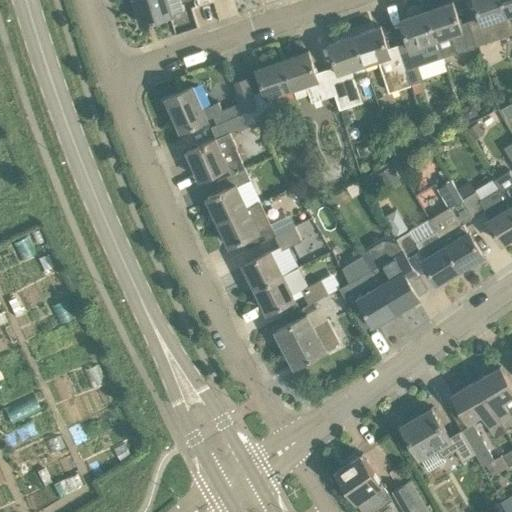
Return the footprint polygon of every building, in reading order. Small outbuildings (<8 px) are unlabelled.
[(134,0),(142,24),(171,15),(166,0),(134,0)] [(474,0),(480,17),(469,20),(478,46),(500,38),(494,20),(508,16),(502,0),(474,0)] [(511,0),(502,0),(508,16),(511,14),(511,0)] [(440,53),(442,58),(455,54),(478,46),(469,20),(459,23),(451,2),(426,10),(440,53)] [(418,66),(428,63),(442,58),(440,53),(426,10),(401,20),(408,41),(398,45),(411,84),(412,83),(415,94),(424,91),(421,81),(423,80),(418,66)] [(398,45),(388,48),(381,26),(355,35),(365,65),(378,60),(384,78),(389,92),(411,85),(410,84),(411,84),(398,45)] [(361,102),(357,87),(350,70),(365,65),(355,35),(330,43),(337,65),(326,69),(334,95),(339,109),(361,102)] [(326,69),(316,73),(309,51),(283,60),(293,89),(306,85),(311,103),(334,95),(326,69)] [(257,68),(265,90),(254,94),(258,106),(262,120),(285,112),(279,94),(293,89),(283,60),(257,68)] [(213,116),(217,124),(258,106),(254,94),(248,78),(234,82),(241,101),(222,110),(219,102),(203,109),(193,86),(167,97),(167,98),(162,100),(168,112),(172,110),(182,131),(207,119),(213,116)] [(462,108),(467,119),(478,114),(474,103),(462,108)] [(511,103),(500,109),(506,120),(511,116),(511,103)] [(229,167),(232,174),(246,167),(230,132),(246,125),(262,120),(258,106),(217,124),(222,135),(187,150),(200,179),(224,169),(229,167)] [(485,133),(477,122),(468,129),(475,140),(485,133)] [(429,143),(425,127),(416,130),(421,145),(429,143)] [(511,157),(510,159),(511,161),(511,173),(510,170),(494,179),(499,187),(511,207),(511,157)] [(376,175),(387,192),(403,183),(392,165),(376,175)] [(232,174),(227,176),(217,181),(221,191),(208,197),(219,221),(247,207),(237,186),(251,179),(246,167),(232,174)] [(483,255),(469,232),(468,232),(463,223),(474,217),(457,189),(451,179),(437,187),(448,207),(441,211),(442,212),(431,219),(437,230),(461,269),(483,255)] [(484,211),(489,219),(488,220),(502,243),(511,237),(511,207),(499,187),(481,198),(476,190),(475,191),(469,181),(457,189),(474,217),(484,211)] [(276,236),(271,225),(258,230),(247,207),(219,221),(230,245),(244,239),(248,249),(275,236),(276,236)] [(404,250),(408,256),(418,250),(424,259),(423,259),(437,283),(461,269),(437,230),(417,241),(410,230),(409,230),(400,216),(388,222),(397,237),(397,238),(400,243),(404,250)] [(276,236),(275,236),(282,250),(302,240),(296,226),(276,236)] [(41,240),(36,231),(28,235),(33,244),(41,240)] [(404,250),(400,243),(385,241),(363,253),(372,269),(381,284),(396,311),(420,297),(408,277),(417,272),(408,256),(404,250)] [(256,288),(283,275),(270,250),(243,264),(256,288)] [(396,311),(381,284),(371,290),(361,274),(339,287),(352,310),(353,309),(365,330),(363,325),(371,320),(374,324),(396,311)] [(268,312),(295,299),(283,275),(256,288),(268,312)] [(329,293),(322,279),(302,290),(308,304),(329,293)] [(328,318),(313,326),(307,314),(277,330),(296,365),(340,342),(328,318)] [(511,386),(501,366),(477,380),(501,421),(511,414),(511,386)] [(453,394),(469,421),(483,413),(490,427),(501,421),(477,380),(453,394)] [(421,458),(426,467),(428,471),(446,461),(444,456),(457,449),(463,461),(476,453),(462,429),(449,436),(432,406),(431,407),(432,408),(402,424),(401,423),(400,423),(421,458)] [(476,453),(484,467),(486,465),(495,460),(473,423),(462,429),(476,453)] [(511,449),(503,455),(508,465),(511,463),(511,449)] [(363,511),(365,511),(371,508),(390,495),(362,454),(336,472),(363,511)] [(499,470),(508,465),(503,455),(495,460),(486,465),(492,474),(499,470)] [(63,479),(69,492),(84,484),(77,472),(63,479)] [(405,510),(417,503),(405,483),(393,490),(405,510)]
